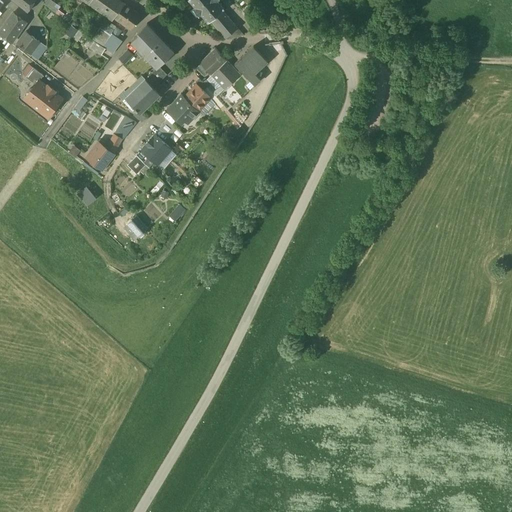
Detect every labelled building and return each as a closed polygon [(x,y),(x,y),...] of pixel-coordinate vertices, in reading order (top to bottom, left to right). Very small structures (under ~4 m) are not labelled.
[(12,0),(28,12),(35,0),(12,0)] [(60,7),(51,0),(47,0),(44,4),(56,13),(60,7)] [(125,4),(118,0),(92,0),(90,4),(109,16),(110,14),(114,18),(125,4)] [(194,0),(196,3),(194,5),(199,11),(202,9),(209,17),(211,16),(226,33),(237,24),(224,7),(226,5),(221,0),(194,0)] [(141,16),(125,4),(114,18),(131,29),(141,16)] [(13,13),(0,31),(0,34),(12,43),(26,22),(13,13)] [(114,30),(103,23),(92,39),(103,46),(110,35),(114,30)] [(162,39),(148,24),(138,34),(140,36),(132,44),(139,51),(137,53),(142,58),(144,56),(162,39)] [(65,33),(72,38),(78,29),(72,25),(65,33)] [(79,30),(73,38),(78,41),(84,34),(79,30)] [(40,42),(26,31),(18,43),(31,53),(40,42)] [(121,42),(110,35),(103,46),(113,54),(121,42)] [(105,49),(92,39),(87,46),(101,55),(105,49)] [(162,39),(144,56),(157,69),(157,70),(160,67),(175,53),(162,39)] [(47,47),(40,42),(31,53),(38,59),(47,47)] [(254,47),(236,64),(243,71),(255,85),(261,79),(255,74),(268,62),(254,47)] [(228,60),(216,48),(201,62),(203,64),(209,71),(213,75),(228,60)] [(129,51),(120,59),(126,65),(134,57),(129,51)] [(240,74),(228,60),(213,75),(225,88),(230,83),(240,74)] [(209,71),(203,64),(198,69),(204,76),(209,71)] [(33,67),(26,77),(36,84),(39,80),(40,81),(44,75),(33,67)] [(160,67),(157,70),(157,69),(150,76),(158,84),(167,75),(160,67)] [(255,85),(243,71),(240,74),(230,83),(242,97),(242,96),(255,85)] [(126,92),(125,90),(119,96),(123,101),(124,101),(126,98),(145,79),(142,76),(138,80),(126,92)] [(207,87),(199,78),(195,83),(196,84),(196,83),(204,90),(207,87)] [(145,79),(126,98),(124,101),(123,101),(133,110),(135,108),(137,111),(137,110),(138,110),(140,113),(159,94),(145,79)] [(40,81),(39,80),(36,84),(32,88),(30,89),(27,92),(27,95),(25,98),(48,117),(62,99),(54,92),(55,90),(48,85),(47,87),(40,81)] [(204,90),(196,83),(196,84),(184,96),(199,110),(199,111),(211,99),(212,98),(204,90)] [(225,88),(216,96),(228,110),(242,97),(242,96),(242,97),(230,83),(225,88)] [(216,96),(207,87),(204,90),(212,98),(211,99),(220,109),(224,106),(216,96)] [(182,94),(168,109),(179,120),(182,116),(188,122),(199,110),(184,96),(182,94)] [(83,96),(77,104),(75,107),(79,111),(87,100),(83,96)] [(140,113),(137,110),(137,111),(134,115),(142,122),(146,117),(140,113)] [(125,115),(115,133),(123,138),(137,122),(125,115)] [(177,127),(168,119),(159,129),(168,137),(177,127)] [(236,120),(233,123),(238,128),(241,125),(236,120)] [(123,138),(115,133),(110,141),(118,146),(123,138)] [(141,149),(157,163),(171,147),(155,133),(141,149)] [(100,139),(99,141),(91,152),(89,152),(87,155),(87,158),(90,160),(92,160),(102,168),(114,153),(106,147),(108,145),(100,139)] [(118,146),(110,141),(108,145),(106,147),(114,153),(118,146)] [(74,144),(70,150),(76,155),(80,148),(74,144)] [(137,155),(128,164),(137,173),(146,164),(137,155)] [(86,184),(77,192),(88,204),(97,196),(86,184)] [(180,202),(169,214),(175,219),(186,207),(180,202)]
